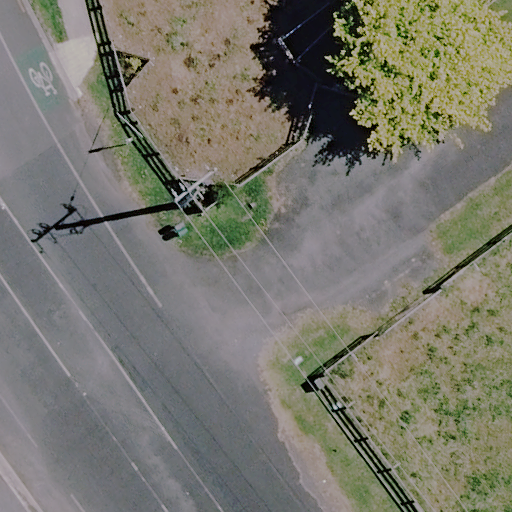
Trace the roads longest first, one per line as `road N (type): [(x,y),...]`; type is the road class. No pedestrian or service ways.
road 1 (unclassified): [(0,171),(117,443)]
road 2 (unclassified): [(117,443),(0,309)]
